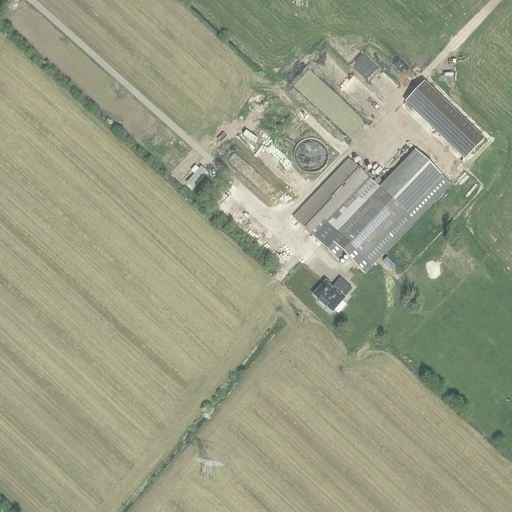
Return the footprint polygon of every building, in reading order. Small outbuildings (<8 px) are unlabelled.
[(287,139),(281,147),(287,152),(293,143),(287,139)] [(324,166),(325,164),(327,162),(327,159),(328,157),(327,154),(327,151),(326,149),(325,147),(323,144),(321,143),(319,141),(317,140),(314,139),(312,139),(309,139),(306,139),(304,140),(301,141),(299,143),(297,145),(296,147),(295,149),(294,152),(293,154),(293,157),(293,159),(294,162),(295,164),(297,166),(298,168),(300,170),(303,171),(305,172),(308,173),(310,173),(313,173),(316,172),(318,171),(320,170),(322,168),(324,166)] [(345,255),(363,273),(448,184),(414,151),(378,188),(348,159),(292,217),(339,262),(345,255)] [(383,183),(377,178),(373,183),(378,188),(383,183)] [(342,299),(351,289),(340,279),(331,289),(325,283),(315,295),(320,300),(318,302),(325,308),(326,306),(332,310),(342,299)]
